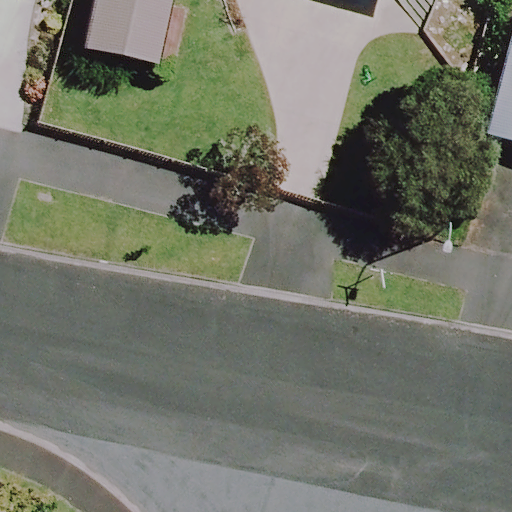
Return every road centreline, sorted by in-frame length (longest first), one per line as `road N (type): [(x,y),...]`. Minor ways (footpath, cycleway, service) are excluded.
road 1 (residential): [(312,410),(0,332)]
road 2 (residential): [(511,453),(312,410)]
